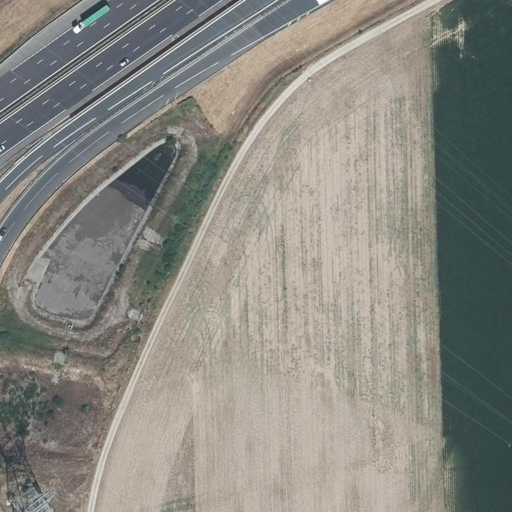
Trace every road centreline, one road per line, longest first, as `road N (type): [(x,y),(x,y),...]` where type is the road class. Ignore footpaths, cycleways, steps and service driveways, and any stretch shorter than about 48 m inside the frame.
road 1 (track): [(442,0),(296,86),(244,150),(103,449),(91,511)]
road 2 (motorway): [(0,233),(40,184),(100,132),(310,0)]
road 3 (motorway): [(0,189),(60,136),(261,0)]
road 4 (motorway): [(0,136),(193,0)]
road 5 (track): [(511,292),(424,511)]
road 6 (motorway): [(133,0),(0,94)]
